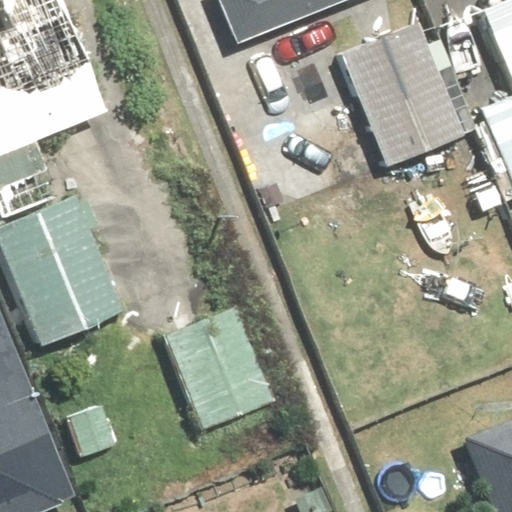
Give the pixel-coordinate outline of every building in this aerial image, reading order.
[(0,0),(0,214),(2,220),(38,206),(27,179),(49,170),(36,139),(109,109),(64,0),(0,0)] [(221,0),(239,43),(343,0),(221,0)] [(511,64),(489,16),(440,39),(477,117),(511,100),(511,64)] [(416,20),(338,52),(386,168),(464,137),(416,20)] [(511,105),(483,120),(511,179),(511,105)] [(75,197),(0,226),(0,240),(41,344),(121,312),(75,197)] [(233,310),(165,339),(204,431),(272,403),(233,310)] [(0,511),(37,511),(74,498),(0,319),(0,511)] [(511,511),(511,417),(464,437),(494,511),(511,511)]
